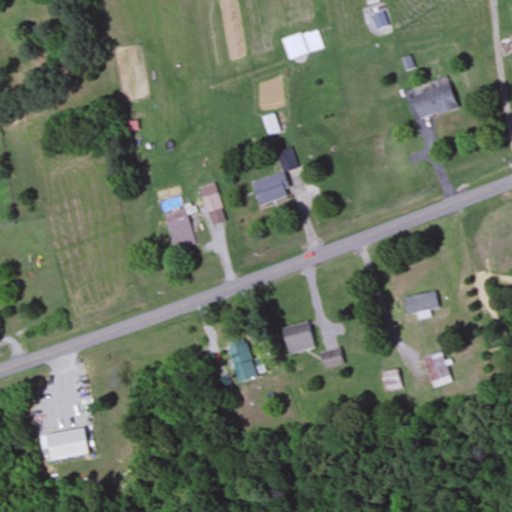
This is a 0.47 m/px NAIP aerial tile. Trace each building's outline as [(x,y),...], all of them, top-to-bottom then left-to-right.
[(292,60),(324,48),(318,30),(286,41),(292,60)] [(462,107),(453,83),(416,96),(425,121),(462,107)] [(264,119),(270,136),(283,132),(276,114),(264,119)] [(256,182),(264,206),(296,195),(289,172),(256,182)] [(167,223),(176,253),(197,246),(188,217),(167,223)] [(405,298),(409,317),(430,313),(429,311),(441,309),(437,292),(405,298)] [(290,355),(317,350),(312,322),(285,328),(290,355)] [(229,346),(237,369),(247,365),(252,380),(262,377),(249,339),(229,346)] [(347,365),(342,348),(322,354),(327,371),(347,365)] [(434,389),(454,383),(444,352),(425,358),(434,389)] [(383,373),(387,393),(404,390),(400,370),(383,373)] [(42,437),(44,451),(52,450),(54,463),(93,457),(89,429),(42,437)]
